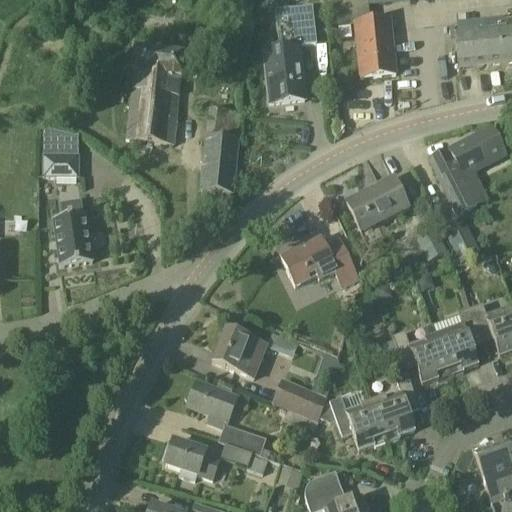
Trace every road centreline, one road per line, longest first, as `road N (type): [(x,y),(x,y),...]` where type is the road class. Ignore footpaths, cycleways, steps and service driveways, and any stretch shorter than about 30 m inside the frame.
road 1 (secondary): [(511,109),(369,144),(302,179),(200,279)]
road 2 (secondary): [(200,279),(117,428),(89,511)]
road 3 (residential): [(200,279),(0,340)]
road 4 (residential): [(418,511),(455,434),(511,414)]
